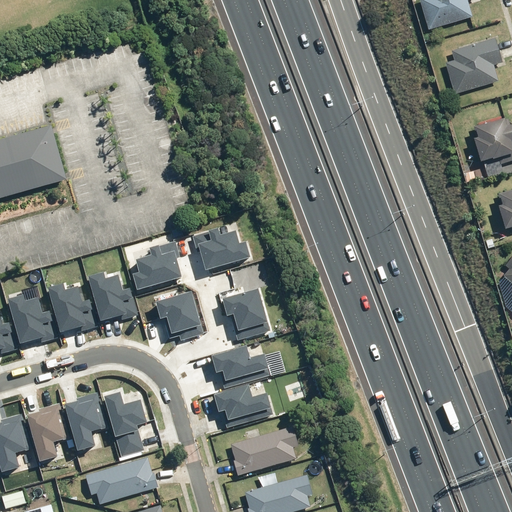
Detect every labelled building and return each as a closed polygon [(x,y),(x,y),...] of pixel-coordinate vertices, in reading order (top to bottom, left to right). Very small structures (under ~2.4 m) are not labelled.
[(420,0),(427,31),(472,20),(468,3),(476,1),(475,0),(420,0)] [(454,62),(445,65),(453,95),(498,85),(494,67),(501,65),(495,40),(452,51),(454,62)] [(476,140),(471,141),(478,167),(501,161),(503,166),(511,163),(511,125),(505,128),(503,121),(473,129),(476,140)] [(0,202),(56,186),(39,126),(0,136),(0,202)] [(501,207),(497,208),(502,231),(511,229),(511,192),(499,196),(501,207)] [(217,228),(188,235),(192,252),(201,250),(206,268),(245,259),(242,247),(238,248),(235,236),(220,240),(217,228)] [(135,276),(138,286),(173,276),(167,255),(175,253),(173,246),(157,250),(159,259),(141,264),(143,273),(135,276)] [(106,275),(91,280),(103,324),(139,313),(133,294),(126,296),(122,284),(110,288),(106,275)] [(67,287),(51,292),(64,336),(100,325),(94,306),(86,308),(83,296),(71,299),(67,287)] [(258,293),(224,300),(228,316),(234,315),(239,337),(267,331),(258,293)] [(192,294),(158,301),(162,317),(168,316),(173,338),(201,332),(192,294)] [(27,298),(11,302),(24,347),(60,336),(54,317),(47,319),(43,307),(31,310),(27,298)] [(0,353),(21,348),(15,329),(7,331),(4,319),(0,319),(0,353)] [(247,349),(214,359),(218,372),(224,370),(226,376),(220,378),(224,389),(269,376),(264,360),(251,364),(247,349)] [(248,388),(215,397),(219,411),(225,409),(227,414),(221,416),(225,428),(270,414),(266,398),(252,402),(248,388)] [(121,392),(107,395),(121,455),(141,450),(135,425),(145,423),(140,403),(124,407),(121,392)] [(96,398),(67,406),(80,452),(96,447),(92,435),(106,431),(96,398)] [(59,411),(29,419),(42,465),(58,460),(55,448),(68,444),(59,411)] [(21,419),(0,424),(0,458),(4,473),(20,468),(17,456),(30,452),(21,419)] [(238,478),(298,462),(295,451),(300,450),(294,428),(229,446),(238,478)] [(155,490),(147,459),(83,477),(90,500),(95,498),(97,507),(155,490)] [(247,511),(304,511),(312,510),(309,498),(313,497),(308,476),(243,494),(247,511)] [(50,511),(44,490),(26,497),(25,492),(1,499),(4,511),(24,505),(26,511),(50,511)]
